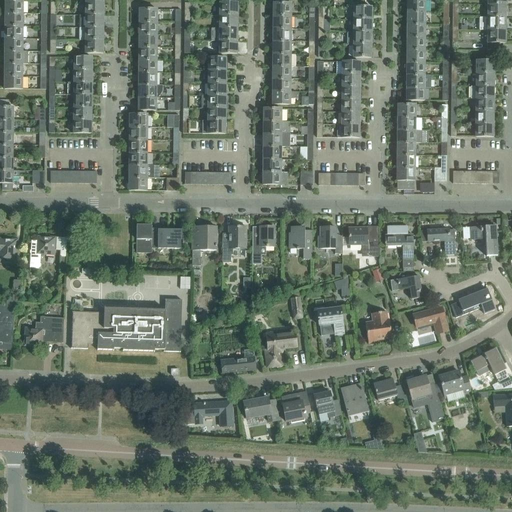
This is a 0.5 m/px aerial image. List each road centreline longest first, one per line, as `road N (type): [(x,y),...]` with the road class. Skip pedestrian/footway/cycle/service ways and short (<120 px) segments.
road 1 (residential): [(0,381),(134,389),(236,384),(430,357),(499,326)]
road 2 (unclassified): [(511,475),(12,446)]
road 3 (residential): [(13,511),(390,511)]
road 4 (residential): [(242,206),(378,208)]
road 5 (residential): [(107,205),(242,206)]
road 6 (residential): [(378,208),(509,206)]
